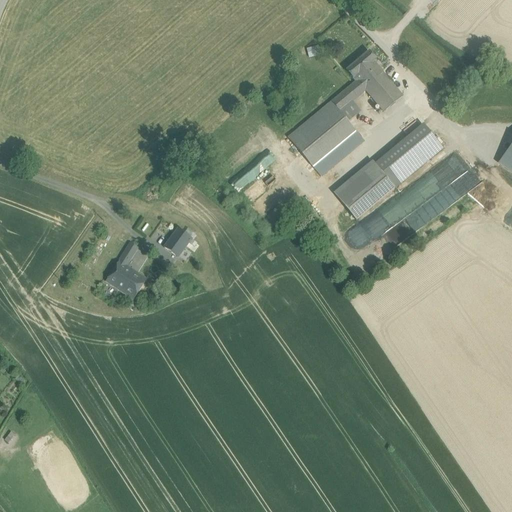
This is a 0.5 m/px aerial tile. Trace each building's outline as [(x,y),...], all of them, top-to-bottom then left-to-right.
[(306,50),(308,58),(321,56),(319,47),(306,50)] [(346,70),(354,80),(374,63),(378,61),(370,51),(346,70)] [(356,82),(365,93),(366,92),(385,76),(374,63),(354,80),(356,82)] [(385,76),(366,92),(383,113),(403,97),(385,76)] [(356,82),(331,103),(347,122),(360,111),(353,102),(365,93),(356,82)] [(331,103),(288,139),(314,170),(357,134),(347,122),(331,103)] [(423,126),(376,166),(379,170),(395,189),(442,149),(423,126)] [(255,140),(221,173),(228,180),(262,147),(255,140)] [(248,197),(284,168),(277,160),(242,190),(248,197)] [(341,202),(379,170),(376,166),(372,162),(334,194),(341,202)] [(379,170),(341,202),(356,221),(395,189),(379,170)] [(468,170),(395,225),(406,240),(483,182),(468,170)] [(246,197),(251,206),(287,186),(282,178),(246,197)] [(292,184),(257,207),(262,215),(298,192),(292,184)] [(354,243),(353,240),(358,237),(361,241),(370,235),(366,229),(369,228),(367,225),(345,239),(350,246),(354,243)] [(165,248),(178,258),(191,240),(178,230),(165,248)] [(131,243),(119,262),(126,267),(138,249),(131,243)] [(119,262),(106,282),(133,301),(146,280),(126,267),(119,262)] [(11,433),(4,440),(9,444),(16,437),(11,433)]
